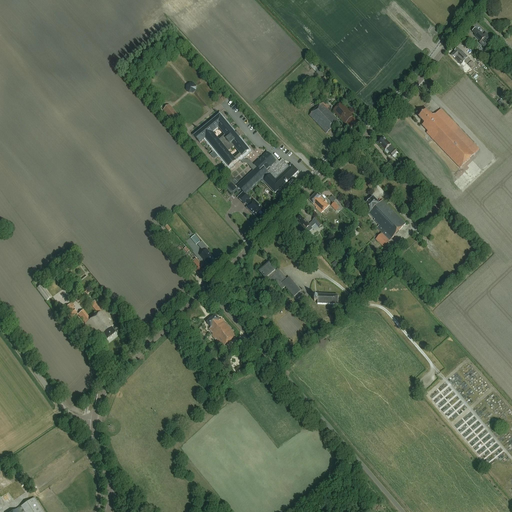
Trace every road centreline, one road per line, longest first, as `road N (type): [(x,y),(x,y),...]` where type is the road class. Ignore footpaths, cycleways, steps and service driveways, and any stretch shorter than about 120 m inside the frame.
road 1 (secondary): [(273,224),(405,96),(481,0)]
road 2 (unclassified): [(402,511),(205,289)]
road 3 (unclassified): [(442,376),(384,309),(357,302),(273,224)]
road 4 (secondary): [(94,422),(113,377),(205,289)]
road 5 (unclassified): [(94,422),(60,407),(0,323)]
